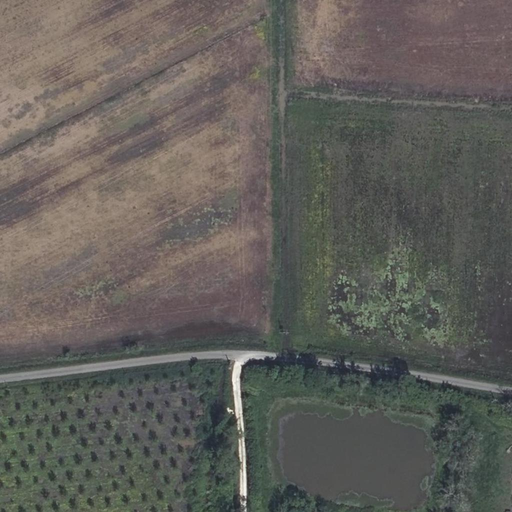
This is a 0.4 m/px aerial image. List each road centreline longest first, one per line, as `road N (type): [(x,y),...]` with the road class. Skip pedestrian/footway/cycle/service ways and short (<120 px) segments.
road 1 (unclassified): [(0,377),(243,354),(511,390)]
road 2 (track): [(274,0),(277,356)]
road 3 (track): [(243,354),(247,511)]
